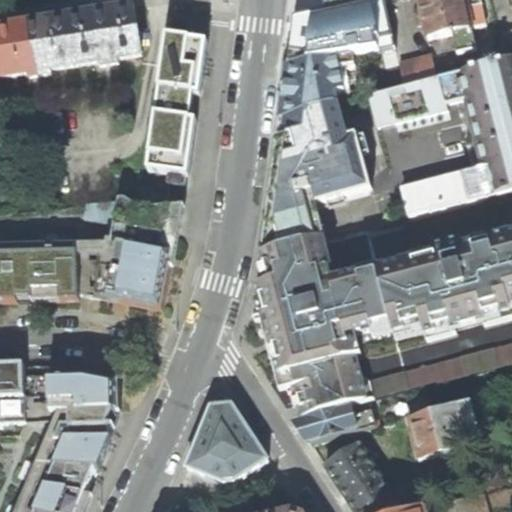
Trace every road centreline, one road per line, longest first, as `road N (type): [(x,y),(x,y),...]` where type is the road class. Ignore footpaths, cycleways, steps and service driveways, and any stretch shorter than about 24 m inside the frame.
road 1 (tertiary): [(204,347),(236,240),(265,4)]
road 2 (residential): [(204,347),(230,365),(326,511)]
road 3 (residential): [(190,376),(75,338),(0,339)]
road 4 (tertiary): [(128,511),(190,376)]
